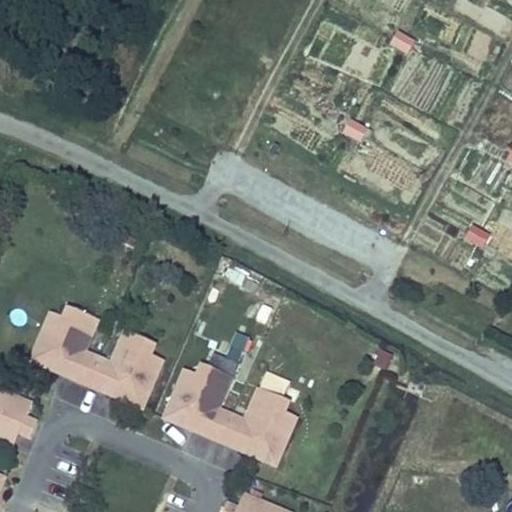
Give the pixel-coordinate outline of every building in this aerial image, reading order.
[(408,58),(415,43),(396,33),(388,48),(408,58)] [(349,121),(341,135),(360,146),(368,132),(349,121)] [(484,251),(490,234),(469,227),(463,244),(484,251)] [(511,278),(511,255),(488,249),(482,270),(511,278)] [(89,318),(69,309),(64,320),(51,314),(31,363),(59,374),(67,355),(72,354),(78,368),(72,380),(87,387),(99,359),(85,354),(95,332),(84,328),(89,318)] [(99,322),(89,318),(84,328),(95,332),(99,322)] [(233,376),(249,339),(223,328),(215,347),(221,350),(213,367),(233,376)] [(135,337),(125,333),(120,344),(131,348),(135,337)] [(155,346),(135,337),(131,348),(120,344),(111,365),(99,359),(87,387),(101,393),(107,380),(121,374),(123,379),(115,398),(143,410),(163,362),(151,356),(155,346)] [(78,368),(72,354),(67,355),(59,374),(72,380),(78,368)] [(223,375),(203,366),(198,377),(186,371),(165,420),(192,432),(200,413),(206,410),(211,425),(206,438),(221,444),(232,417),(219,411),(228,390),(218,385),(223,375)] [(265,373),(259,389),(285,399),(291,383),(265,373)] [(115,398),(123,379),(121,374),(107,380),(101,393),(115,398)] [(233,379),(223,375),(218,385),(228,390),(233,379)] [(16,398),(0,391),(0,435),(0,434),(0,426),(2,425),(3,428),(20,434),(32,439),(38,424),(27,419),(32,406),(16,398)] [(269,395),(259,391),(254,401),(265,405),(269,395)] [(297,419),(285,414),(289,403),(269,395),(265,405),(254,401),(245,422),(232,417),(221,444),(235,450),(240,437),(255,432),(257,437),(249,456),(276,468),(297,419)] [(211,425),(206,410),(200,413),(192,432),(206,438),(211,425)] [(20,434),(3,428),(2,425),(0,426),(0,434),(0,435),(0,442),(14,448),(20,434)] [(257,437),(255,432),(240,437),(235,450),(249,456),(257,437)] [(280,511),(244,496),(238,510),(228,505),(224,511),(280,511)]
